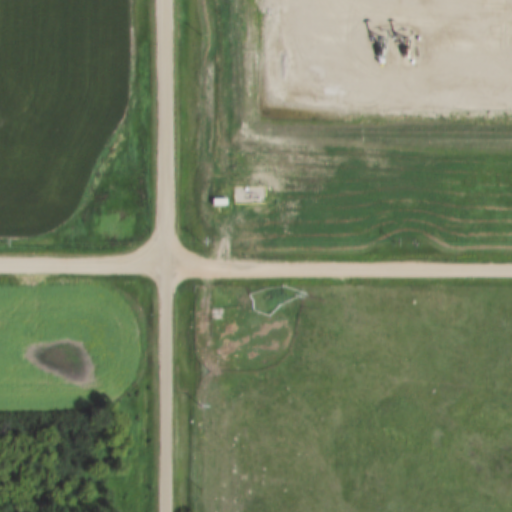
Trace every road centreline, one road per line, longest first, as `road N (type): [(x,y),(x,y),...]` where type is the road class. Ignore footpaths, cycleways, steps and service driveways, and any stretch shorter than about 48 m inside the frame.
road 1 (residential): [(511,261),(0,263)]
road 2 (residential): [(166,263),(165,0)]
road 3 (residential): [(165,511),(166,263)]
